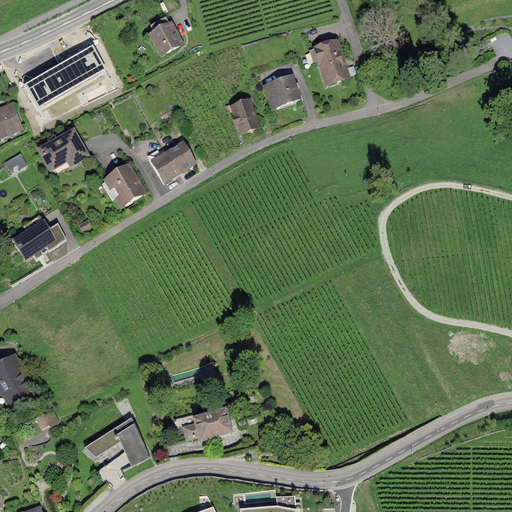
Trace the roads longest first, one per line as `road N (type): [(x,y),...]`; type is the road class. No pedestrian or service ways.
road 1 (residential): [(0,303),(262,148),(499,64)]
road 2 (track): [(511,197),(435,182),(386,220),(384,241),(420,308),(511,334)]
road 3 (residential): [(344,480),(179,470),(106,511)]
road 4 (residential): [(511,402),(467,416),(344,480)]
road 5 (primary): [(0,53),(114,0)]
